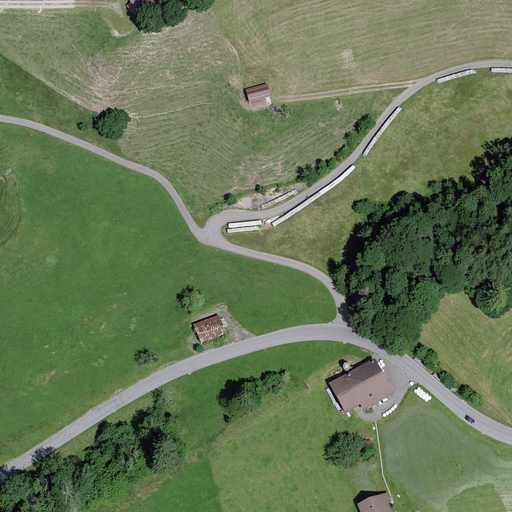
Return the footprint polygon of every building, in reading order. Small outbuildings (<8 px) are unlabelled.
[(132,0),(130,2),(140,20),(161,8),(156,0),(132,0)] [(241,89),(243,109),(270,106),(268,86),(241,89)] [(194,328),(202,348),(227,339),(219,318),(194,328)] [(375,363),(332,387),(348,415),(361,407),(364,413),(394,397),(375,363)] [(361,508),(362,511),(393,511),(387,497),(361,508)]
